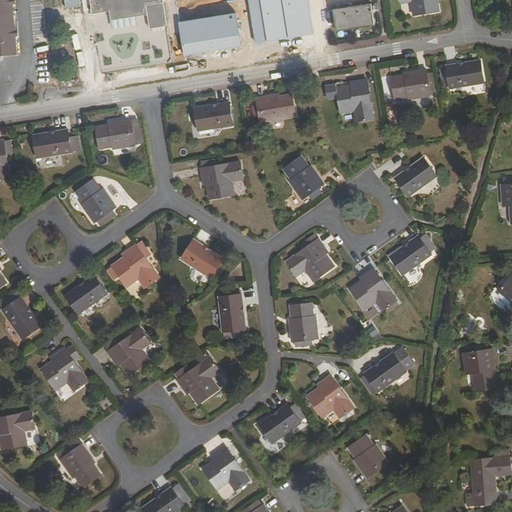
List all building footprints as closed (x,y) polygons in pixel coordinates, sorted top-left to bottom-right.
[(10,0),(0,0),(0,57),(15,56),(10,0)] [(91,0),(94,16),(111,13),(113,22),(150,16),(152,30),(169,27),(164,0),(91,0)] [(399,0),(400,3),(410,2),(412,15),(438,11),(435,0),(399,0)] [(335,10),(338,32),(375,26),(372,4),(335,10)] [(451,87),(485,82),(484,76),(490,75),(489,65),(483,66),(482,61),(482,60),(448,65),(451,87)] [(409,98),(432,94),(431,90),(430,86),(436,85),(434,76),(429,77),(428,72),(428,69),(406,72),(406,74),(394,76),(397,97),(409,95),(409,98)] [(330,98),(340,96),(343,112),(358,110),(361,109),(363,120),(375,118),(369,79),(352,82),(352,85),(338,87),(338,84),(328,85),(330,98)] [(282,93),(259,97),(260,104),(261,109),(256,109),(257,117),(262,116),(263,124),(286,120),(286,117),(298,115),(295,93),(282,95),(282,93)] [(198,107),(202,130),(235,124),(232,102),(198,107)] [(135,142),(141,141),(139,129),(133,130),(132,121),(109,124),(110,127),(98,129),(102,150),(113,148),(114,151),(136,147),(135,142)] [(35,136),(38,158),(72,153),(69,131),(35,136)] [(81,149),(79,139),(73,140),(75,151),(81,149)] [(13,145),(6,146),(5,141),(0,141),(0,181),(11,180),(7,155),(14,155),(13,145)] [(320,194),(317,190),(321,188),(325,185),(312,165),(311,166),(304,156),(285,169),(291,180),(289,181),(302,200),(310,195),(313,199),(320,194)] [(396,178),(408,196),(437,176),(425,158),(396,178)] [(204,200),(210,200),(210,201),(236,197),(233,182),(246,180),(243,162),(205,168),(208,187),(202,188),(204,200)] [(111,213),(114,210),(118,208),(104,189),(102,191),(94,181),(77,192),(85,203),(82,205),(95,224),(98,222),(101,219),(105,225),(114,218),(111,213)] [(511,184),(502,185),(504,206),(511,205),(511,222),(511,184)] [(303,240),(307,246),(285,261),(295,276),(305,269),(313,280),(333,265),(326,255),(328,253),(318,238),(317,239),(313,234),(303,240)] [(390,256),(403,275),(432,254),(419,236),(390,256)] [(180,258),(208,277),(209,275),(212,272),(218,275),(223,266),(218,263),(220,259),(221,258),(192,239),(180,258)] [(145,288),(159,277),(147,260),(146,257),(151,253),(145,244),(139,248),(137,245),(123,255),(125,258),(107,270),(113,278),(119,274),(120,276),(127,287),(138,278),(145,288)] [(361,280),(349,289),(364,310),(376,301),(383,311),(397,301),(373,267),(359,277),(361,280)] [(65,296),(78,314),(107,293),(95,275),(65,296)] [(511,275),(499,290),(511,302),(511,275)] [(18,299),(14,294),(4,301),(7,306),(18,299)] [(217,296),(221,331),(241,329),(238,294),(217,296)] [(20,297),(18,299),(7,306),(4,309),(3,309),(22,338),(41,325),(21,297),(20,297)] [(308,338),(312,338),(317,337),(314,315),(312,315),(311,303),(290,305),(291,317),(289,318),(291,340),(295,340),(298,339),(299,344),(309,343),(308,338)] [(128,375),(148,360),(141,349),(150,342),(140,329),(121,343),(118,338),(106,347),(109,351),(108,351),(118,365),(120,363),(128,375)] [(88,381),(73,360),(79,356),(72,346),(67,350),(65,348),(50,358),(52,361),(41,368),(56,390),(67,382),(74,391),(88,381)] [(463,354),(466,374),(473,373),(476,391),(497,388),(494,370),(496,369),(493,349),(463,354)] [(364,372),(377,391),(405,371),(393,353),(364,372)] [(176,380),(186,394),(190,391),(199,403),(218,389),(210,377),(218,371),(209,357),(176,380)] [(316,384),(318,386),(307,395),(321,415),(333,407),(339,415),(353,405),(330,373),(316,384)] [(105,409),(112,405),(107,398),(100,402),(105,409)] [(258,423),(271,441),(299,421),(286,403),(258,423)] [(0,417),(0,434),(3,449),(27,444),(24,430),(35,427),(31,411),(0,417)] [(354,457),(368,476),(389,460),(375,441),(372,443),(365,433),(349,445),(356,455),(354,457)] [(100,475),(92,464),(94,462),(81,444),(60,458),(73,478),(75,476),(83,487),(100,475)] [(230,481),(236,490),(250,480),(226,446),(212,456),(214,459),(202,467),(218,489),(230,481)] [(472,459),(475,505),(498,503),(495,475),(511,473),(511,456),(472,459)] [(144,508),(146,511),(175,511),(185,505),(172,488),(144,508)] [(244,510),(245,511),(269,511),(264,504),(263,505),(259,499),(244,510)]
